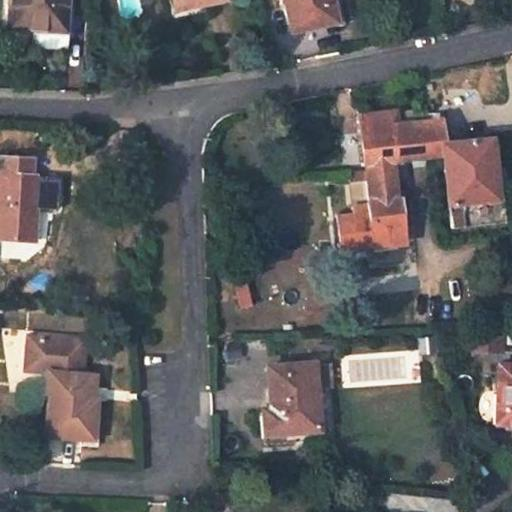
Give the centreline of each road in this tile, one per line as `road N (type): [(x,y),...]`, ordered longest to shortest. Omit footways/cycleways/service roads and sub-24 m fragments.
road 1 (residential): [(188,104),(198,409),(191,452),(169,474),(133,484),(80,476),(0,479)]
road 2 (residential): [(511,34),(188,104)]
road 3 (residential): [(188,104),(0,108)]
